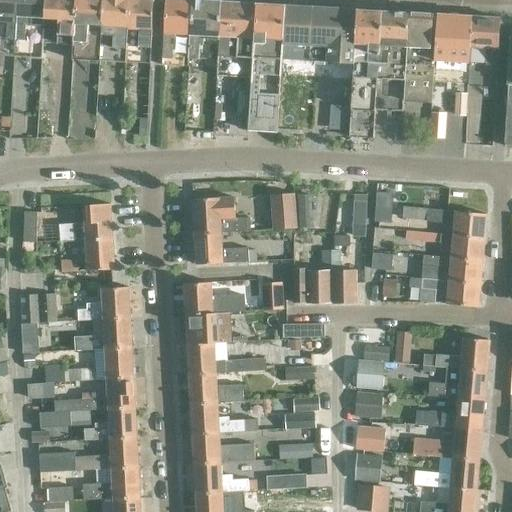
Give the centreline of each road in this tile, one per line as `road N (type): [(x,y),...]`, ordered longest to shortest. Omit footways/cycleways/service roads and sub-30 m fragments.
road 1 (residential): [(501,174),(148,165)]
road 2 (residential): [(169,511),(148,165)]
road 3 (residential): [(504,511),(497,316)]
road 4 (residential): [(302,317),(497,316)]
road 5 (residential): [(0,176),(148,165)]
road 6 (residential): [(497,316),(501,174)]
